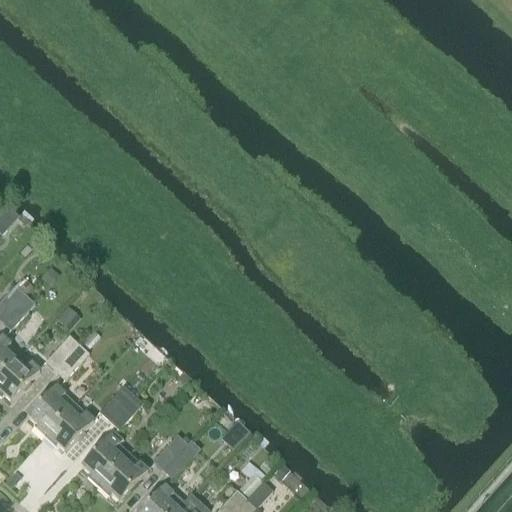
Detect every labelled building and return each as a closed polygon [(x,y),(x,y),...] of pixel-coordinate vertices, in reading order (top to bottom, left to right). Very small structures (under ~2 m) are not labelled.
[(15,289),(0,305),(0,322),(23,297),(15,289)] [(23,297),(0,322),(0,324),(8,332),(10,334),(35,308),(33,306),(23,297)] [(43,364),(53,373),(77,347),(68,338),(43,364)] [(0,378),(19,358),(9,348),(10,347),(2,339),(0,341),(0,378)] [(77,347),(53,373),(62,382),(87,356),(77,347)] [(19,358),(0,378),(0,397),(1,396),(10,404),(38,373),(30,366),(20,357),(19,358)] [(98,415),(107,423),(131,397),(122,388),(98,415)] [(32,429),(43,440),(74,406),(56,390),(27,421),(34,427),(32,429)] [(131,397),(107,423),(116,432),(141,406),(131,397)] [(74,406),(43,440),(54,450),(57,447),(63,453),(91,423),(74,406)] [(110,439),(81,470),(88,477),(86,479),(97,489),(128,456),(127,455),(120,448),(124,444),(114,435),(110,439)] [(152,463),(162,472),(185,447),(175,438),(152,463)] [(185,447),(162,472),(171,482),(195,456),(185,447)] [(128,456),(97,489),(108,499),(111,497),(117,503),(146,473),(128,456)] [(257,511),(262,507),(273,495),(263,486),(246,503),(236,494),(220,511),(257,511)] [(164,489),(142,511),(177,511),(183,506),(172,496),(164,489)] [(177,511),(205,511),(191,498),(183,506),(177,511)]
